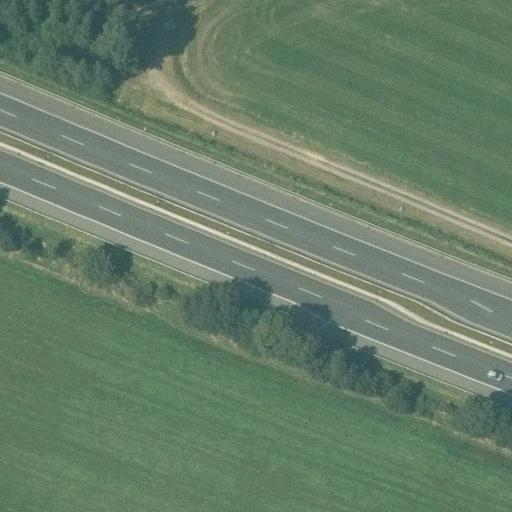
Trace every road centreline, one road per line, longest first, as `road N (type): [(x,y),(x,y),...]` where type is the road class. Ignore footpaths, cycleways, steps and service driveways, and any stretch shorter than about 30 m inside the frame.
road 1 (motorway): [(0,171),(511,386)]
road 2 (motorway): [(511,328),(0,120)]
